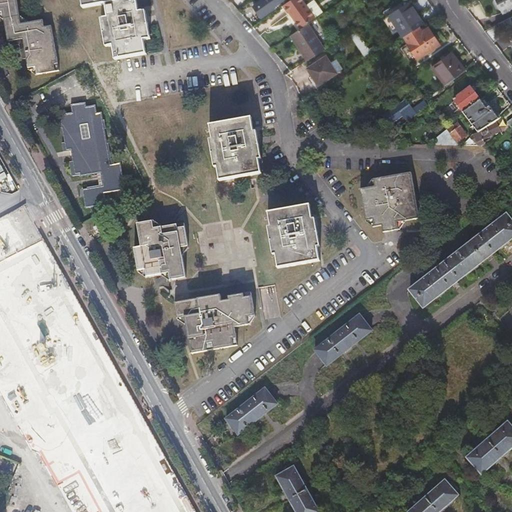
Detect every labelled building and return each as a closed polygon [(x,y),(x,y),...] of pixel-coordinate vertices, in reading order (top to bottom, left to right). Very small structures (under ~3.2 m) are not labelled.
[(36,67),(37,74),(59,71),(51,25),(44,26),(43,19),(21,23),(16,0),(0,0),(0,11),(3,11),(8,41),(9,41),(10,45),(20,43),(22,58),(27,57),(29,68),(36,67)] [(113,46),(115,60),(145,54),(144,41),(148,40),(146,26),(143,26),(142,13),(134,14),(133,9),(137,8),(136,0),(115,3),(114,0),(81,0),(83,9),(106,5),(108,19),(105,19),(109,47),(113,46)] [(262,0),(254,6),(260,14),(279,0),(262,0)] [(291,0),(284,5),(300,28),(308,23),(315,18),(302,0),(291,0)] [(511,6),(511,0),(492,0),(492,1),(494,7),(500,10),(501,12),(511,6)] [(389,16),(403,37),(404,36),(415,29),(424,24),(416,13),(415,13),(408,3),(389,16)] [(290,35),(306,60),(324,49),(308,23),(300,28),(290,35)] [(404,36),(403,37),(407,42),(406,42),(417,59),(439,44),(428,28),(419,34),(415,29),(404,36)] [(348,33),(366,61),(373,56),(370,52),(366,46),(355,29),(348,33)] [(445,85),(466,70),(452,52),(431,67),(445,85)] [(307,68),(318,84),(336,72),(326,56),(307,68)] [(465,86),(462,82),(443,96),(446,99),(450,96),(451,97),(465,86)] [(453,100),(463,113),(480,100),(470,88),(453,100)] [(478,133),(495,121),(498,119),(489,107),(486,109),(480,100),(463,113),(478,133)] [(412,110),(417,116),(421,112),(428,107),(424,101),(412,110)] [(84,188),(87,208),(107,204),(105,193),(125,189),(121,163),(107,165),(106,160),(110,160),(107,144),(106,144),(103,131),(104,130),(102,120),(101,120),(100,113),(95,113),(94,105),(84,106),(84,103),(69,105),(70,114),(56,116),(59,129),(60,129),(63,144),(61,144),(62,153),(71,151),(73,162),(70,162),(72,175),(81,174),(81,176),(91,175),(92,175),(97,174),(96,167),(100,166),(103,184),(84,188)] [(386,115),(390,120),(405,109),(401,104),(386,115)] [(433,111),(429,106),(428,107),(421,112),(425,117),(433,111)] [(212,124),(222,179),(261,172),(257,143),(254,143),(250,117),(212,124)] [(475,147),(483,147),(485,145),(482,139),(499,130),(495,121),(478,133),(473,134),(469,139),(475,147)] [(437,145),(457,146),(457,142),(466,135),(456,123),(433,140),(437,145)] [(384,230),(385,238),(400,235),(398,221),(419,217),(412,173),(375,179),(375,187),(361,189),(366,226),(374,225),(375,232),(384,230)] [(268,211),(278,268),(320,260),(315,232),(313,232),(309,205),(268,211)] [(410,290),(423,308),(511,238),(511,222),(506,215),(410,290)] [(170,274),(171,281),(187,278),(181,248),(188,246),(184,223),(155,229),(153,222),(138,225),(142,248),(135,250),(139,272),(146,271),(147,278),(170,274)] [(96,228),(100,235),(111,229),(108,223),(96,228)] [(223,294),(176,303),(178,319),(186,317),(193,353),(239,343),(236,325),(251,322),(250,317),(255,316),(251,292),(229,296),(230,300),(224,301),(223,294)] [(315,351),(326,366),(371,331),(360,316),(315,351)] [(226,420),(238,435),(277,405),(265,390),(226,420)] [(481,476),(502,457),(511,448),(511,427),(508,423),(487,441),(466,459),(481,476)] [(319,511),(293,467),(276,477),(296,511),(319,511)] [(440,511),(459,496),(446,481),(426,499),(410,511),(440,511)]
